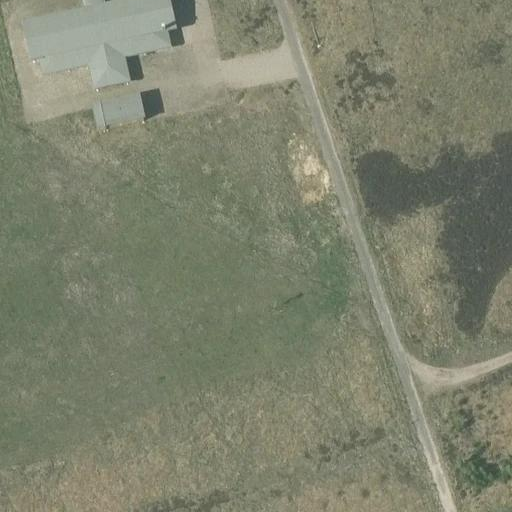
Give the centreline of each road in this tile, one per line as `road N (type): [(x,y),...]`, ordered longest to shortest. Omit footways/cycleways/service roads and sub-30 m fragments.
road 1 (track): [(278,0),(403,375)]
road 2 (track): [(448,511),(403,375)]
